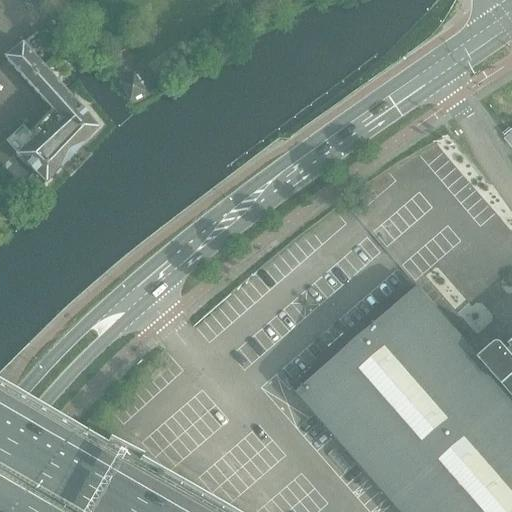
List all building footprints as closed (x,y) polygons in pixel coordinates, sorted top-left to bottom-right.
[(74,19),(88,36),(89,37),(98,29),(97,28),(84,11),(74,19)] [(43,69),(21,45),(4,58),(27,84),(43,69)] [(51,111),(68,96),(43,69),(27,84),(51,111)] [(130,101),(144,93),(133,76),(120,84),(130,101)] [(82,145),(98,129),(68,96),(51,111),(30,133),(23,125),(6,141),(18,154),(16,155),(35,173),(24,183),(35,193),(45,183),(46,183),(61,167),(61,168),(83,145),(82,145)] [(511,511),(511,344),(510,346),(511,348),(511,350),(510,352),(504,345),(501,344),(498,345),(485,356),(473,343),(469,347),(419,289),(297,395),(399,511),(511,511)]
